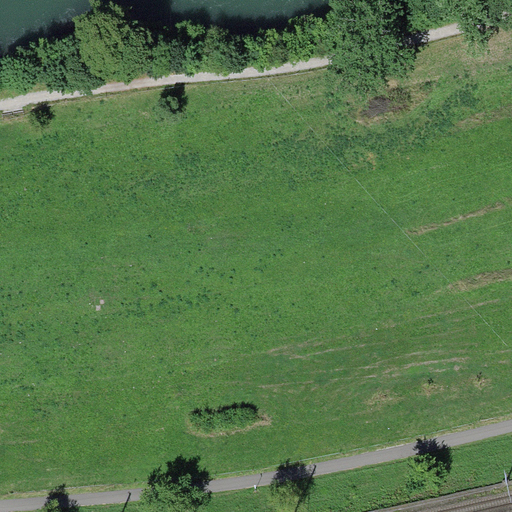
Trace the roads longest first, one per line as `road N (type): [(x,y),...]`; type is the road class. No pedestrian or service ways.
road 1 (track): [(0,504),(289,474),(511,421)]
road 2 (track): [(0,104),(273,70),(511,18)]
